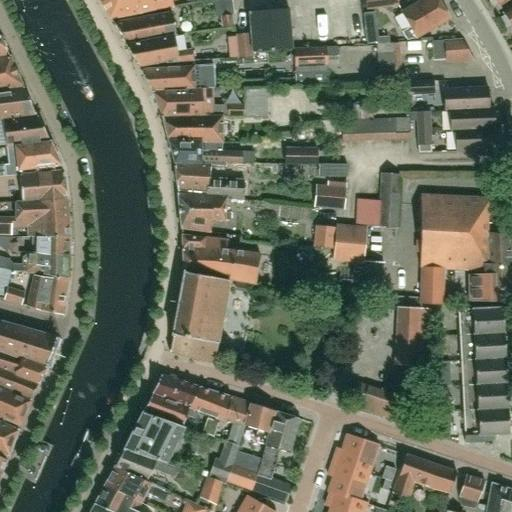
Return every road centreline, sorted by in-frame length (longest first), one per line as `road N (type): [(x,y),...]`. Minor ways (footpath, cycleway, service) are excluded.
road 1 (residential): [(84,0),(146,111),(159,153),(169,266),(155,354)]
road 2 (residential): [(0,17),(75,169),(80,265),(72,329)]
road 3 (residential): [(511,476),(327,412)]
road 4 (residential): [(327,412),(155,354)]
road 5 (residential): [(72,329),(0,493)]
road 6 (residential): [(155,354),(78,511)]
